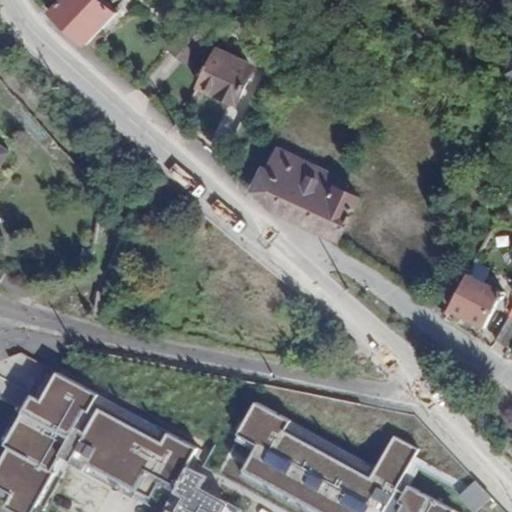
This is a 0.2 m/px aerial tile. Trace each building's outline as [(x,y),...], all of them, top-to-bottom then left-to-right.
[(116,12),(102,0),(60,0),(50,12),(88,44),(91,41),(97,46),(107,34),(101,29),(116,12)] [(206,42),(186,25),(167,47),(187,64),(206,42)] [(213,54),(197,86),(237,105),(251,72),(238,66),(241,60),(227,54),(225,59),(213,54)] [(270,171),(265,168),(255,190),(288,218),(316,230),(323,240),(337,248),(361,196),(339,186),(343,178),(280,149),(270,171)] [(470,272),(450,309),(484,328),(505,292),(470,272)] [(94,310),(107,313),(111,293),(98,290),(94,310)] [(498,339),(511,347),(511,345),(511,317),(498,339)] [(120,432),(135,436),(137,428),(155,432),(157,424),(175,428),(181,398),(129,386),(129,384),(98,377),(87,428),(119,435),(120,432)] [(465,511),(400,480),(417,445),(390,432),(375,462),(249,401),(235,430),(254,439),(234,479),(301,511),(465,511)] [(189,469),(168,507),(166,509),(164,511),(223,511),(229,502),(199,487),(204,476),(189,469)] [(474,511),(490,496),(475,478),(458,493),(474,511)] [(237,511),(240,508),(229,502),(223,511),(237,511)]
